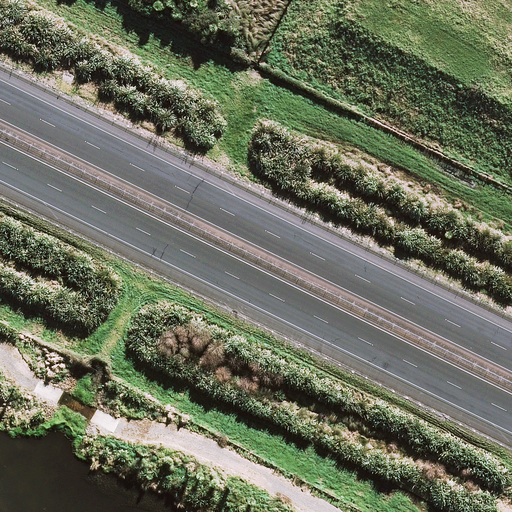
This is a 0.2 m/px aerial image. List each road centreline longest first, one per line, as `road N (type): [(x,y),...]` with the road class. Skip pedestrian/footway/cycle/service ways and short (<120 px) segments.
road 1 (motorway): [(511,404),(0,148)]
road 2 (motorway): [(0,98),(511,351)]
